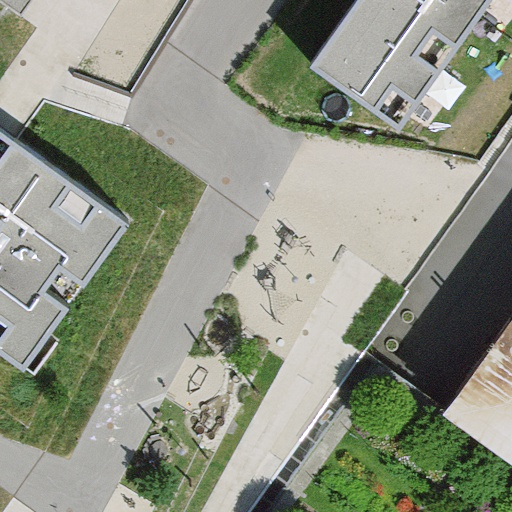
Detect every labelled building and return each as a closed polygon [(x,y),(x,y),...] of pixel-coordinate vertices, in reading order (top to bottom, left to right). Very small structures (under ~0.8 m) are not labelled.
[(0,0),(36,28),(131,99),(190,0),(0,0)] [(350,0),(347,6),(304,66),(398,135),(482,16),(492,0),(350,0)] [(0,348),(24,366),(134,216),(25,137),(0,118),(0,348)] [(511,334),(455,413),(511,452),(511,334)] [(249,511),(511,511),(511,452),(455,413),(366,349),(249,511)] [(173,413),(209,437),(246,382),(209,358),(173,413)]
